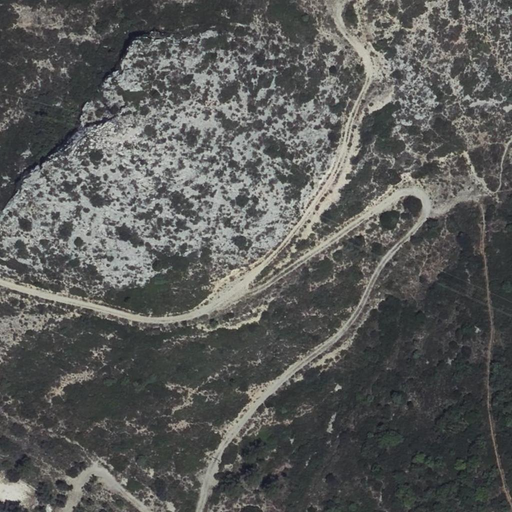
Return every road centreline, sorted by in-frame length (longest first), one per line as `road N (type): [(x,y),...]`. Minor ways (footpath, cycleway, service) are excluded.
road 1 (track): [(203,511),(219,458),(253,407),(342,329),(385,259),(427,214),(426,198),(403,191),(241,301),(219,304)]
road 2 (track): [(0,278),(160,321),(193,319),(219,304),(268,256),(337,165),(367,83),(367,61),(332,0)]
road 3 (track): [(61,511),(106,468),(152,511)]
